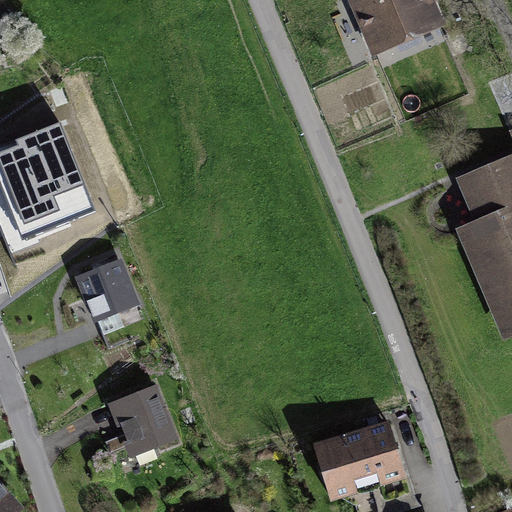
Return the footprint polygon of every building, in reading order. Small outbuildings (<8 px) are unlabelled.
[(423,0),(349,0),(360,24),(375,58),(438,31),(423,0)] [(41,117),(1,147),(47,211),(88,181),(41,117)] [(511,156),(455,181),(476,229),(463,235),(504,331),(511,327),(511,156)] [(127,271),(80,287),(94,329),(142,314),(127,271)] [(163,396),(110,414),(127,464),(180,446),(163,396)] [(371,431),(314,448),(331,502),(402,481),(386,427),(371,431)] [(22,511),(0,487),(0,511),(22,511)] [(416,492),(377,492),(377,511),(416,511),(416,492)]
